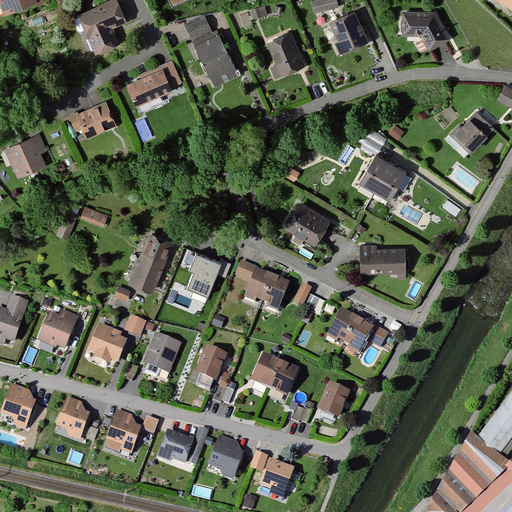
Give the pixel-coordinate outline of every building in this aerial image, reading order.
[(4,0),(9,12),(35,2),(36,5),(45,2),(44,0),(4,0)] [(128,21),(118,0),(110,0),(79,14),(97,54),(121,44),(114,27),(128,21)] [(336,0),(313,0),(310,1),(312,11),(338,6),(336,0)] [(511,0),(499,0),(499,1),(511,8),(511,0)] [(354,10),(330,20),(344,51),(367,41),(354,10)] [(450,39),(436,13),(402,12),(402,34),(421,35),(430,51),(450,39)] [(207,16),(187,26),(192,37),(213,27),(207,16)] [(219,32),(196,43),(204,59),(201,61),(206,71),(209,70),(216,85),(240,73),(219,32)] [(289,32),(269,40),(283,75),(303,66),(289,32)] [(163,66),(127,82),(136,104),(172,88),(171,85),(182,80),(181,77),(170,82),(163,66)] [(511,88),(505,86),(499,98),(511,105),(511,88)] [(115,123),(106,100),(77,113),(87,138),(104,131),(103,128),(115,123)] [(495,128),(477,111),(463,126),(460,124),(451,134),(471,153),(495,128)] [(392,124),(391,135),(400,135),(400,124),(392,124)] [(47,166),(34,135),(11,145),(17,160),(14,168),(18,178),(47,166)] [(390,163),(375,155),(360,183),(375,192),(390,163)] [(406,172),(390,163),(375,192),(390,200),(406,172)] [(444,204),(457,213),(461,207),(448,198),(444,204)] [(329,218),(297,201),(283,225),(315,243),(329,218)] [(107,216),(87,207),(83,217),(103,226),(107,216)] [(78,215),(68,211),(59,233),(69,237),(78,215)] [(154,289),(172,244),(150,235),(132,280),(154,289)] [(377,244),(359,245),(359,274),(406,273),(405,248),(377,249),(377,244)] [(192,265),(195,249),(186,247),(183,264),(192,265)] [(252,283),(257,272),(258,269),(252,266),(246,281),(252,283)] [(247,296),(262,303),(272,278),(257,272),(252,283),(247,296)] [(272,278),(262,303),(277,309),(287,284),(272,278)] [(120,283),(115,294),(128,299),(133,288),(120,283)] [(186,284),(183,292),(190,296),(194,287),(186,284)] [(308,309),(314,297),(300,291),(294,303),(308,309)] [(29,302),(12,296),(7,311),(0,308),(0,337),(16,342),(29,302)] [(327,303),(314,297),(308,309),(321,315),(327,303)] [(357,317),(341,309),(328,334),(344,342),(357,317)] [(76,323),(50,313),(39,340),(66,351),(76,323)] [(131,313),(125,329),(142,335),(148,319),(131,313)] [(374,326),(357,317),(344,342),(361,351),(369,335),(374,326)] [(124,334),(100,325),(90,351),(96,353),(95,357),(113,364),(115,359),(121,362),(128,342),(122,339),(124,334)] [(374,325),(374,326),(369,335),(371,336),(370,339),(385,347),(387,343),(384,341),(388,332),(374,325)] [(183,344),(158,334),(147,362),(149,363),(147,370),(158,375),(160,367),(172,372),(183,344)] [(213,382),(224,354),(208,348),(197,375),(201,377),(197,386),(207,390),(210,380),(213,382)] [(269,389),(280,362),(264,355),(252,381),(269,389)] [(297,369),(280,362),(269,389),(286,396),(297,369)] [(139,367),(131,364),(126,377),(134,380),(139,367)] [(348,392),(328,384),(319,411),(339,418),(348,392)] [(29,390),(12,385),(2,413),(30,423),(37,402),(26,399),(29,390)] [(225,389),(219,387),(213,401),(220,403),(221,401),(225,389)] [(226,387),(225,389),(221,401),(228,404),(233,390),(226,387)] [(511,511),(511,466),(501,458),(511,443),(511,396),(477,442),(473,439),(430,511),(511,511)] [(83,404),(68,398),(58,426),(84,435),(92,414),(80,410),(83,404)] [(303,409),(297,406),(291,420),(298,423),(299,420),(303,409)] [(304,407),(303,409),(299,420),(306,423),(311,410),(304,407)] [(134,418),(119,413),(110,440),(136,449),(143,428),(132,424),(134,418)] [(155,432),(160,419),(148,414),(143,427),(155,432)] [(194,442),(168,433),(162,452),(175,456),(174,458),(188,463),(194,442)] [(236,476),(243,456),(220,448),(224,437),(220,436),(209,467),(236,476)] [(193,458),(199,460),(203,446),(197,445),(193,458)] [(264,457),(256,454),(250,469),(258,472),(264,457)] [(284,492),(292,469),(268,460),(260,483),(284,492)]
